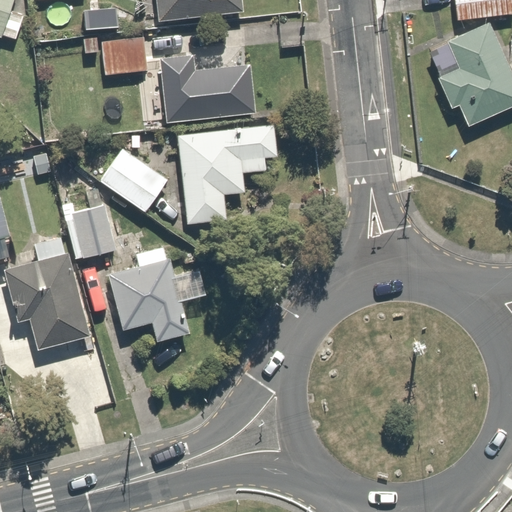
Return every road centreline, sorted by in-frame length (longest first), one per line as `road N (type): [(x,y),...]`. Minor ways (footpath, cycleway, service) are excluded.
road 1 (residential): [(383,284),(350,0)]
road 2 (secondary): [(106,489),(217,433),(302,343)]
road 3 (secondary): [(333,481),(275,469),(106,489)]
road 4 (secondary): [(495,337),(511,396),(506,426),(493,454),(447,494)]
road 5 (secondary): [(333,481),(296,433),(289,402),(302,343)]
road 6 (secondary): [(383,284),(409,283),(459,300),(495,337)]
